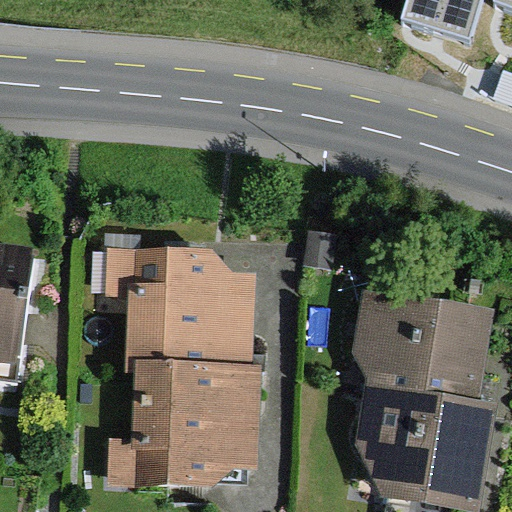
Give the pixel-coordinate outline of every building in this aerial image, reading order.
[(484,0),(408,0),(401,24),(438,36),(470,45),(484,0)] [(511,0),(496,0),(494,7),(511,13),(511,0)] [(123,366),(130,366),(249,366),(249,277),(224,277),(210,251),(106,251),(106,296),(123,296),(123,366)] [(29,268),(0,264),(0,382),(13,384),(29,268)] [(372,385),(477,404),(492,321),(369,299),(358,359),(372,385)] [(249,366),(130,366),(130,448),(108,448),(108,491),(210,491),(229,472),(257,472),(257,366),(249,366)] [(496,407),(477,404),(372,385),(361,445),(383,494),(477,510),(496,407)]
